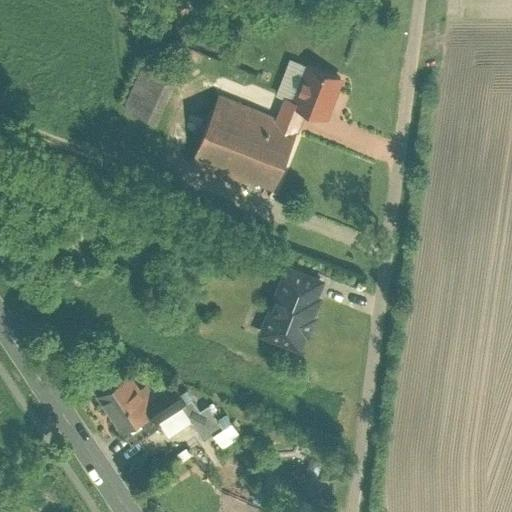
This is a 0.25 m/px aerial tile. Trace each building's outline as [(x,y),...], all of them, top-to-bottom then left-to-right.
[(284,118),(222,93),(198,152),(281,185),(314,103),(337,112),(353,71),(299,49),(283,88),(294,92),(284,118)] [(150,50),(126,105),(156,118),(180,63),(150,50)] [(266,334),(307,348),(331,275),(290,262),(266,334)] [(252,325),(265,328),(274,297),(260,293),(252,325)] [(136,372),(102,392),(126,432),(160,411),(136,372)] [(162,413),(175,434),(196,420),(206,436),(227,423),(214,403),(205,408),(195,392),(162,413)] [(218,430),(226,445),(246,434),(238,419),(218,430)] [(303,495),(296,511),(319,511),(323,502),(303,495)]
